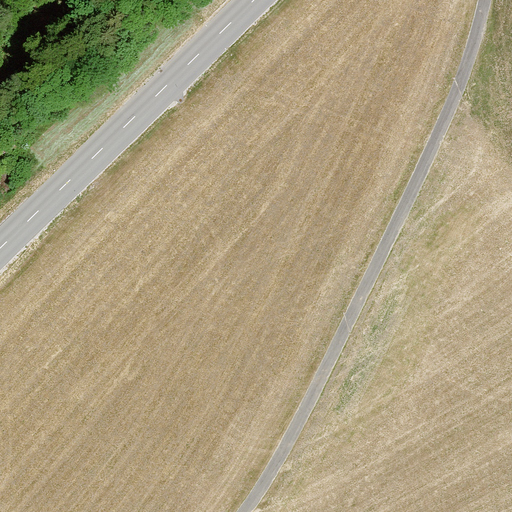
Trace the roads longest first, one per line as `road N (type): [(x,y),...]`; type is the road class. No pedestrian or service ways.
road 1 (track): [(244,511),(334,351),(442,124),(484,0)]
road 2 (tertiary): [(252,0),(0,248)]
